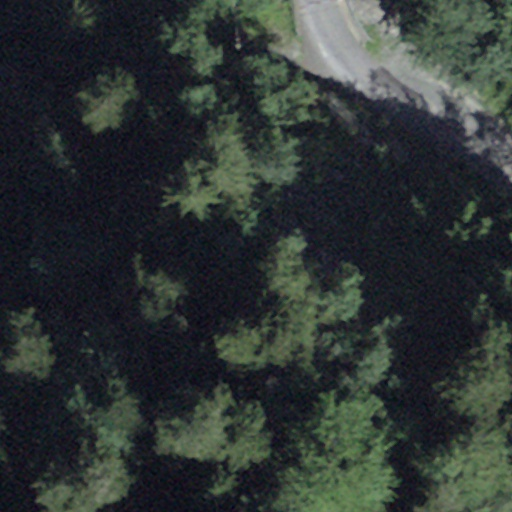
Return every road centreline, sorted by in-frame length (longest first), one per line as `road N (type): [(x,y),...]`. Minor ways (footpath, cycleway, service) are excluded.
road 1 (secondary): [(167,511),(289,0)]
road 2 (unclassified): [(511,158),(347,63),(322,29),(314,0)]
